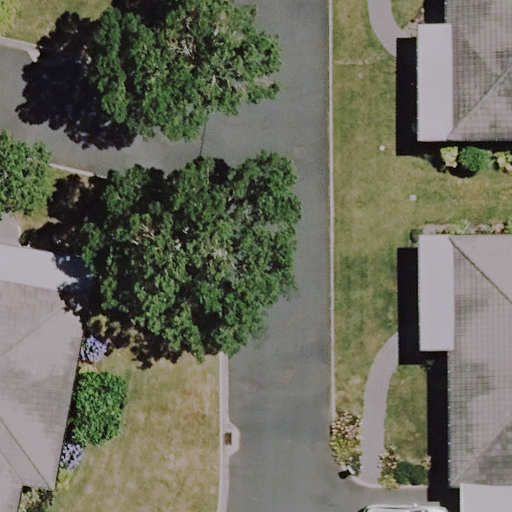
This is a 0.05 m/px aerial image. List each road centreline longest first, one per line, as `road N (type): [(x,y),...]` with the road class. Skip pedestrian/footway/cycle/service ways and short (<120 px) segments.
road 1 (residential): [(267,511),(273,166)]
road 2 (residential): [(273,166),(0,111)]
road 3 (residential): [(273,166),(274,0)]
